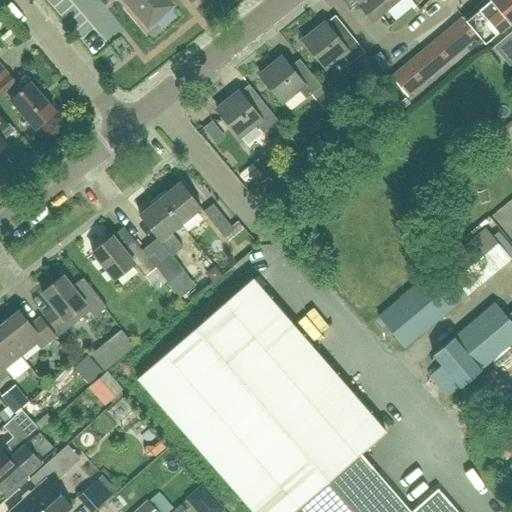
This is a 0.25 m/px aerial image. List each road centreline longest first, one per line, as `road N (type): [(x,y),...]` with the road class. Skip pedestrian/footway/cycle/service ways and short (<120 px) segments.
road 1 (unclassified): [(121,127),(280,0)]
road 2 (residential): [(121,127),(21,0)]
road 3 (unclassified): [(0,228),(121,127)]
